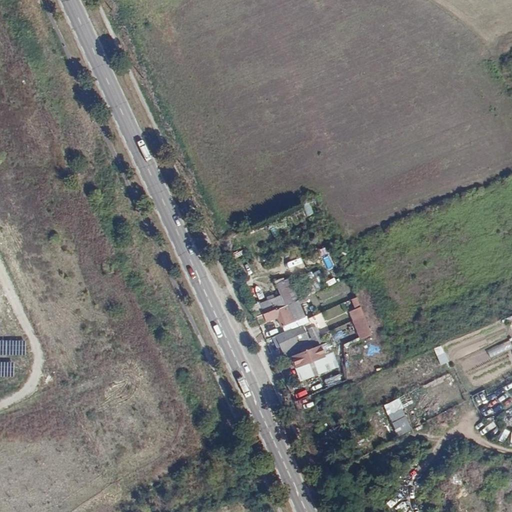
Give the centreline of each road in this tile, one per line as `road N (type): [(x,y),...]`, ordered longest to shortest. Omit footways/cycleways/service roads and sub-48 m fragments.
road 1 (primary): [(69,0),(305,511)]
road 2 (primary): [(89,0),(138,185),(249,431)]
road 3 (primary): [(269,420),(167,194)]
road 4 (primary): [(167,194),(130,82),(120,0)]
road 5 (primary): [(167,194),(145,81),(140,0)]
